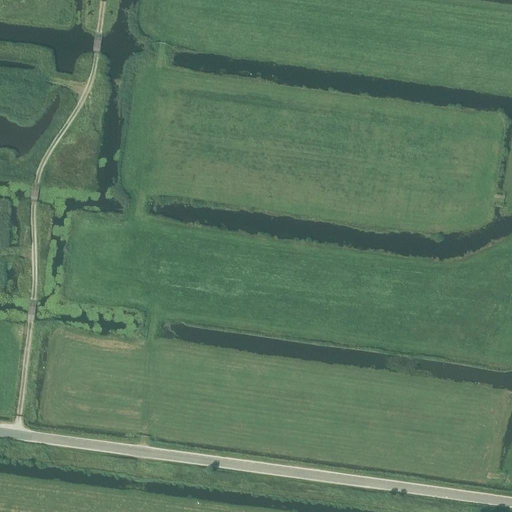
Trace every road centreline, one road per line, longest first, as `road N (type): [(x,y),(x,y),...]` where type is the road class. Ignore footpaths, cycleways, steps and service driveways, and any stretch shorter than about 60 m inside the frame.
road 1 (tertiary): [(511,503),(0,433)]
road 2 (track): [(176,0),(137,222),(157,301),(142,452)]
road 3 (track): [(99,32),(78,111),(35,181)]
